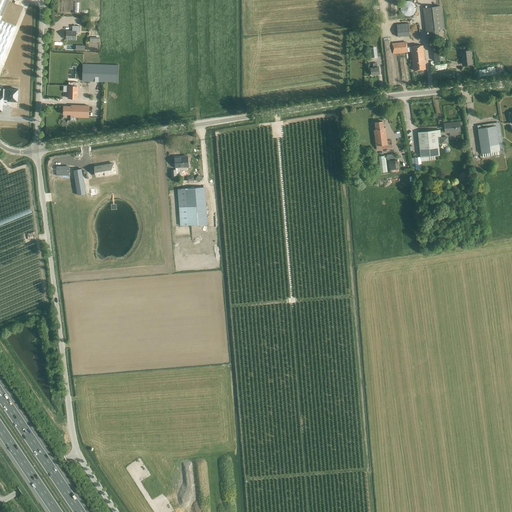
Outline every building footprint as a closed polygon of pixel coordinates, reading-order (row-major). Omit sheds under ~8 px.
[(0,0),(0,19),(1,20),(8,0),(0,0)] [(404,15),(405,16),(407,16),(408,16),(409,16),(411,16),(412,15),(413,14),(414,14),(415,12),(415,11),(416,10),(416,9),(416,7),(415,6),(415,5),(414,4),(413,3),(412,2),(411,1),(410,1),(409,1),(408,1),(407,1),(405,1),(404,2),(403,3),(402,4),(401,5),(401,6),(401,7),(400,9),(401,10),(401,11),(401,12),(402,14),(403,14),(404,15)] [(440,6),(423,8),(426,31),(430,31),(431,36),(439,35),(439,30),(443,30),(440,6)] [(0,63),(15,26),(1,20),(0,19),(0,63)] [(408,23),(396,24),(398,36),(409,35),(408,23)] [(76,39),(76,32),(79,32),(80,26),(72,26),(72,31),(66,31),(66,39),(76,39)] [(423,45),(411,46),(407,47),(407,42),(392,43),(393,54),(408,52),(408,51),(411,51),(413,70),(425,69),(423,45)] [(444,50),(433,51),(434,61),(445,60),(444,50)] [(462,63),(464,65),(470,64),(470,60),(471,60),(470,50),(461,51),(462,57),(462,63)] [(83,63),(82,81),(118,82),(119,65),(83,63)] [(378,67),(377,63),(373,63),(373,67),(371,68),(371,75),(379,74),(378,67)] [(68,98),(77,98),(77,86),(68,86),(68,92),(68,98)] [(17,101),(18,89),(9,89),(8,98),(8,105),(11,105),(11,100),(17,101)] [(89,117),(89,106),(74,105),(74,106),(63,106),(63,114),(71,114),(70,117),(89,117)] [(17,115),(26,115),(27,106),(18,106),(17,115)] [(374,130),(376,146),(376,150),(392,148),(391,140),(387,140),(385,127),(383,127),(383,121),(375,122),(376,130),(374,130)] [(444,123),(445,133),(449,133),(450,135),(460,134),(460,131),(459,121),(444,123)] [(499,151),(500,151),(503,150),(499,122),(477,125),(478,128),(477,128),(481,153),(482,153),(483,157),(499,155),(499,151)] [(418,132),(420,157),(415,157),(416,170),(422,169),(421,161),(435,160),(435,155),(440,155),(438,143),(441,143),(441,144),(448,144),(448,137),(441,137),(440,130),(418,132)] [(188,167),(187,156),(175,157),(175,167),(188,167)] [(379,172),(388,172),(387,162),(379,163),(379,172)] [(101,166),(95,167),(96,175),(104,174),(105,175),(109,174),(115,173),(114,163),(101,165),(101,166)] [(71,169),(60,171),(61,178),(72,176),(71,169)] [(77,195),(86,194),(81,169),(73,170),(77,195)] [(205,187),(177,189),(180,226),(208,224),(205,187)] [(96,198),(97,202),(105,200),(103,191),(92,193),(93,199),(96,198)]
